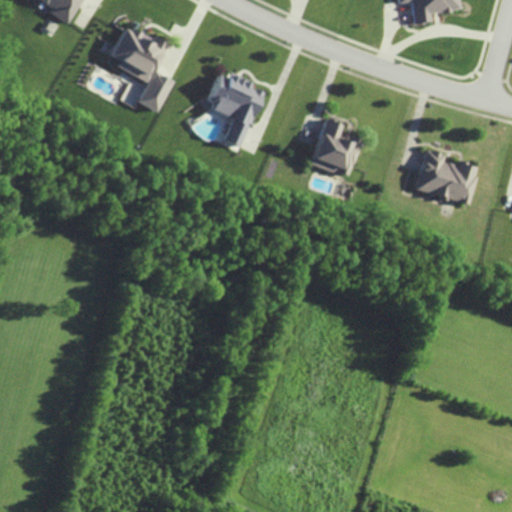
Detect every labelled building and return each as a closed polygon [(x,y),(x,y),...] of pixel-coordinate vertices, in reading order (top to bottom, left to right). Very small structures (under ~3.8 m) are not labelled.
[(66,24),(80,0),(36,0),(48,7),(46,12),(66,24)] [(413,24),(430,22),(429,13),(459,10),(457,0),(397,0),(398,3),(411,1),(413,24)] [(155,112),(171,80),(151,71),(165,45),(125,25),(109,56),(117,60),(114,67),(145,82),(135,102),(155,112)] [(239,148),(261,92),(249,87),(252,81),(227,72),(225,77),(218,74),(205,109),(230,118),(221,141),(239,148)] [(309,165),(347,177),(359,140),(338,133),(341,124),(324,118),(309,165)] [(414,191),(467,203),(476,167),(455,162),(454,164),(442,161),(443,154),(424,150),(414,191)]
